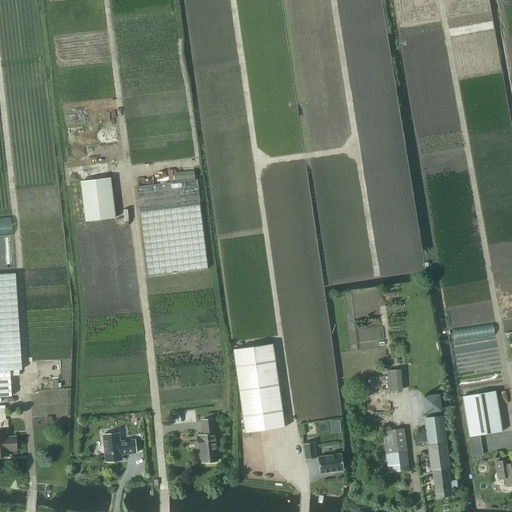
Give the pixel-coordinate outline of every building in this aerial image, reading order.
[(192,170),(173,172),(174,180),(193,178),(192,170)] [(80,181),(85,221),(115,217),(110,178),(80,181)] [(137,187),(148,276),(207,269),(196,180),(137,187)] [(0,370),(10,370),(19,370),(21,370),(15,273),(0,274),(0,370)] [(232,349),(244,433),(285,427),(273,344),(232,349)] [(10,370),(0,370),(0,397),(12,397),(10,376),(10,370)] [(470,437),(501,431),(495,391),(476,394),(463,396),(470,437)] [(451,480),(449,467),(450,467),(443,415),(424,418),(431,470),(433,469),(437,497),(452,495),(451,487),(461,486),(460,479),(451,480)] [(201,420),(203,435),(198,435),(199,436),(197,436),(198,448),(200,448),(201,462),(218,461),(213,419),(201,420)] [(387,453),(378,454),(380,473),(410,469),(405,429),(384,432),(387,453)] [(120,441),(119,433),(102,435),(105,462),(107,461),(109,463),(113,462),(114,461),(122,460),(121,455),(136,453),(135,440),(120,441)] [(0,435),(0,456),(7,456),(7,451),(15,450),(14,437),(6,438),(6,435),(0,435)] [(306,459),(316,458),(314,442),(303,443),(306,459)] [(480,444),(470,445),(472,457),(482,456),(480,444)] [(341,453),(318,456),(320,473),(344,469),(341,453)] [(511,485),(511,463),(509,464),(508,460),(495,462),(498,478),(505,477),(506,486),(511,485)]
